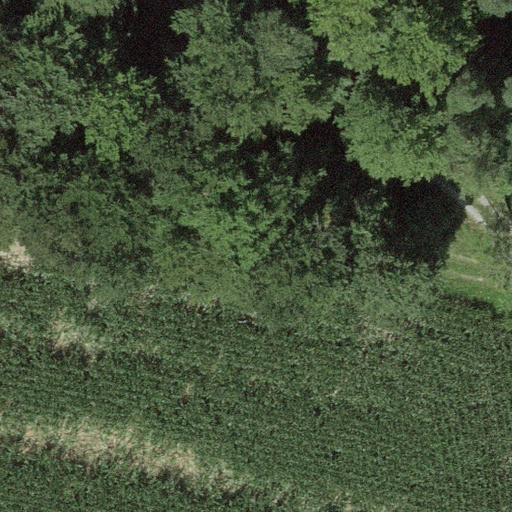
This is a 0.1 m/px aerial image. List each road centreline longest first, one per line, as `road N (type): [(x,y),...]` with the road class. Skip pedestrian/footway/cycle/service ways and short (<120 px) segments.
road 1 (track): [(0,175),(511,282)]
road 2 (track): [(184,0),(321,76),(394,129),(511,241)]
